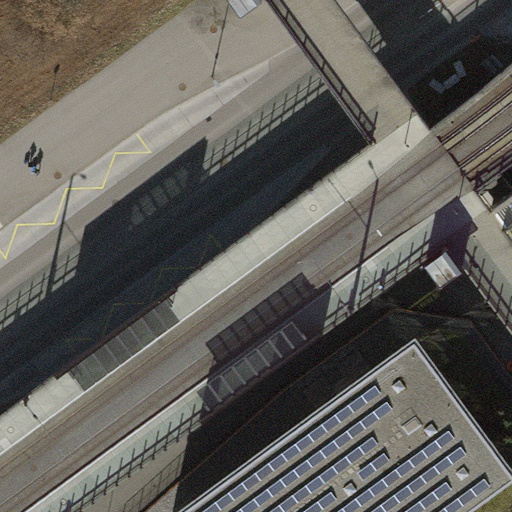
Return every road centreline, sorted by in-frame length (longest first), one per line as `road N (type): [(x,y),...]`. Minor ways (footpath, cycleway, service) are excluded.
road 1 (secondary): [(0,365),(498,0)]
road 2 (secondary): [(392,0),(0,289)]
